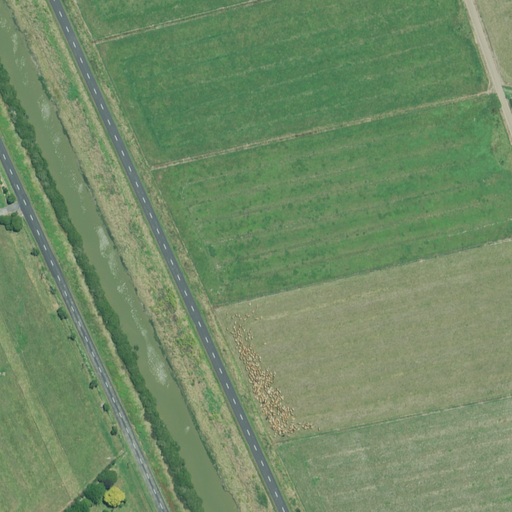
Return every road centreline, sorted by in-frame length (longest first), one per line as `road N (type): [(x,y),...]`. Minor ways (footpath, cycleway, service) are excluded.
road 1 (unclassified): [(51,0),(281,511)]
road 2 (unclassified): [(162,511),(0,154)]
